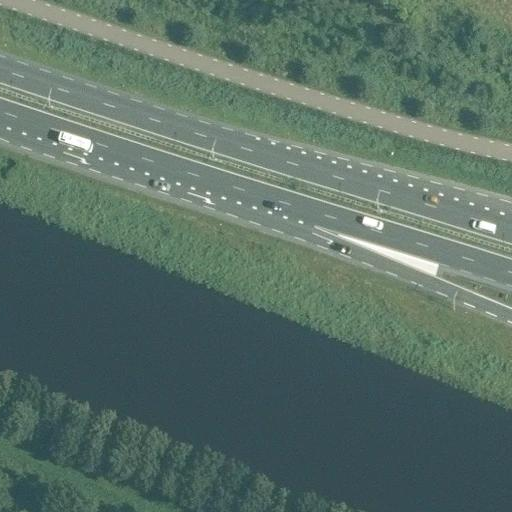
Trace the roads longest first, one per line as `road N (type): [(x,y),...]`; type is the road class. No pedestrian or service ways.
road 1 (trunk): [(511,230),(0,68)]
road 2 (unclassified): [(10,0),(325,104),(511,153)]
road 3 (trunk): [(231,187),(511,318)]
road 4 (trunk): [(231,187),(511,277)]
road 5 (trunk): [(0,111),(231,187)]
